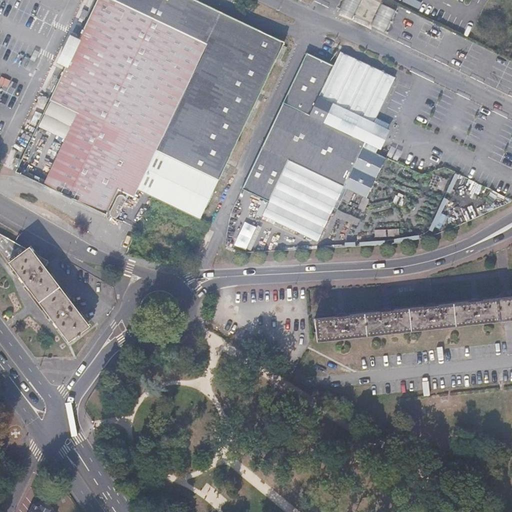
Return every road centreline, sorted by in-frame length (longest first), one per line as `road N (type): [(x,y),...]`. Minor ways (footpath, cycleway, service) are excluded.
road 1 (track): [(483,511),(187,325)]
road 2 (primary): [(230,275),(403,265),(463,249)]
road 3 (primary): [(164,281),(0,206)]
road 4 (primary): [(128,511),(61,411)]
